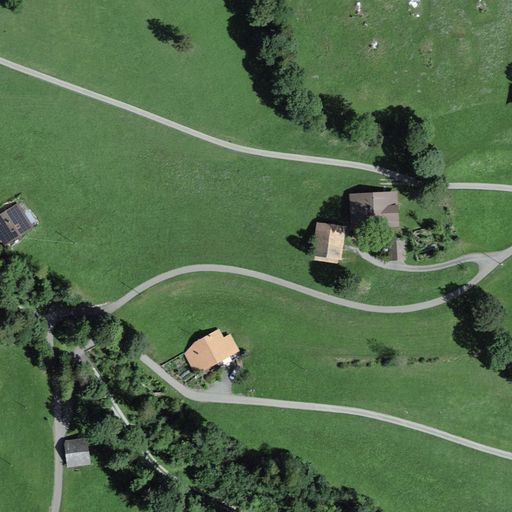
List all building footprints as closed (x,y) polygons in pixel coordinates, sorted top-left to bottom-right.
[(381,197),(353,198),(354,223),(395,221),(394,204),(391,204),(392,207),(382,208),(381,197)] [(0,227),(7,239),(29,226),(17,207),(0,217),(0,227)] [(320,228),(315,259),(336,262),(341,231),(320,228)] [(403,257),(403,241),(390,241),(391,258),(403,257)] [(188,350),(198,369),(215,360),(218,365),(239,354),(230,336),(223,339),(219,330),(204,338),(205,340),(191,347),(188,350)] [(67,445),(70,463),(81,461),(81,464),(87,463),(84,443),(67,445)]
